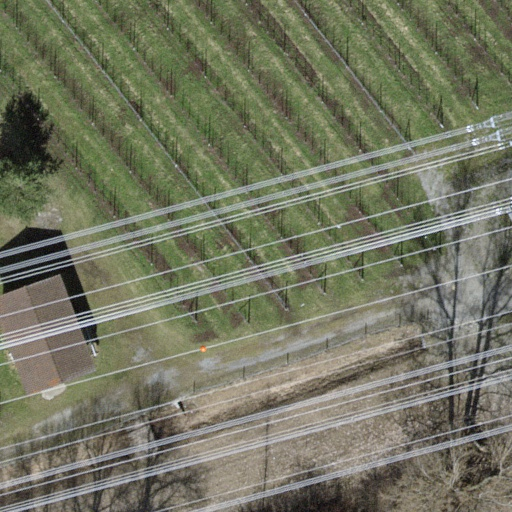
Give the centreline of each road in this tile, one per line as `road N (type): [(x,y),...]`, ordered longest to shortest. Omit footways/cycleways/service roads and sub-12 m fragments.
road 1 (track): [(511,289),(317,338),(0,448)]
road 2 (track): [(166,385),(65,251),(0,243)]
